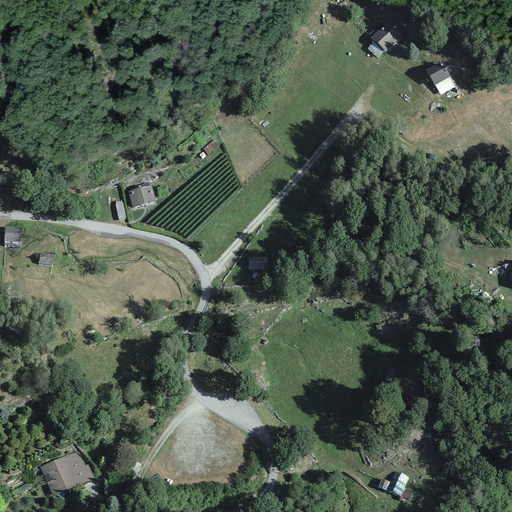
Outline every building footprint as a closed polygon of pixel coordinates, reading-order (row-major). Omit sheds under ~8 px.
[(391,19),(373,38),(384,48),(402,29),(391,19)] [(452,78),(443,60),(420,71),(429,89),(452,78)] [(439,103),(455,94),(447,81),(432,89),(439,103)] [(154,187),(128,195),(134,214),(160,205),(154,187)] [(22,230),(5,229),(4,244),(21,245),(22,230)] [(5,251),(6,258),(23,257),(22,250),(5,251)] [(54,255),(40,254),(39,266),(52,268),(54,255)] [(267,258),(248,258),(249,271),(262,271),(262,275),(267,275),(267,258)] [(78,451),(40,468),(53,498),(94,480),(88,465),(85,466),(78,451)] [(408,477),(395,472),(391,483),(381,479),(378,489),(399,497),(398,500),(409,504),(413,492),(403,488),(408,477)]
